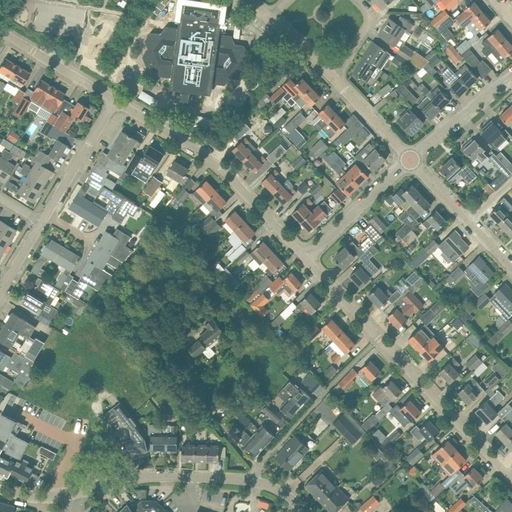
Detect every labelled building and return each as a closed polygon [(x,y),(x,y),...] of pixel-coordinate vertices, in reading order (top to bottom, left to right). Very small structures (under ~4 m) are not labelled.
[(381,9),(382,10),(391,0),(372,0),(382,9),(381,9)] [(439,0),(423,0),(427,4),(421,10),(424,13),(439,0)] [(459,0),(441,0),(448,8),(452,5),(456,1),(457,2),(459,0)] [(148,49),(142,57),(146,66),(155,67),(159,76),(171,78),(169,89),(211,94),(213,80),(214,84),(224,85),(230,78),(239,79),(246,71),(242,62),(248,55),(244,46),(235,44),(231,36),(219,34),(223,7),(182,1),(177,32),(176,28),(166,26),(160,34),(151,32),(144,41),(148,49)] [(466,25),(482,11),(474,1),(464,10),(455,19),(463,28),(466,25)] [(431,21),(436,27),(449,15),(445,10),(431,21)] [(466,25),(474,36),(491,21),(482,11),(466,25)] [(449,15),(436,27),(441,34),(455,22),(449,15)] [(423,67),(428,62),(429,61),(414,51),(414,52),(403,45),(405,42),(400,38),(405,30),(408,32),(413,24),(400,16),(396,23),(389,18),(388,19),(389,19),(378,34),(400,49),(397,53),(408,61),(408,60),(421,69),(423,67)] [(506,39),(497,29),(488,37),(491,42),(481,51),(486,56),(491,52),(506,39)] [(456,48),(461,54),(468,48),(471,45),(466,39),(456,48)] [(491,52),(499,62),(511,51),(511,45),(506,39),(491,52)] [(387,52),(387,51),(373,42),(372,42),(373,42),(363,58),(376,67),(380,69),(390,54),(387,52)] [(453,46),(451,45),(445,50),(455,63),(462,58),(453,46)] [(468,48),(461,54),(468,62),(476,56),(468,48)] [(397,53),(392,61),(403,69),(408,61),(397,53)] [(0,65),(0,71),(10,78),(17,66),(5,58),(0,65)] [(366,82),(376,67),(363,58),(353,73),(352,72),(352,73),(366,82)] [(483,61),(481,63),(480,61),(477,64),(487,74),(491,69),(483,61)] [(428,62),(423,67),(432,76),(437,71),(428,62)] [(455,73),(468,87),(478,78),(464,64),(455,73)] [(477,64),(474,67),(475,68),(474,70),(482,79),(487,74),(477,64)] [(30,73),(17,66),(10,78),(7,82),(14,87),(15,86),(19,89),(12,99),(13,100),(7,108),(13,112),(24,93),(19,89),(22,85),(30,73)] [(450,88),(450,89),(458,97),(468,87),(455,73),(454,72),(444,82),(450,88)] [(296,102),(311,87),(302,78),(295,84),(290,78),(283,85),(292,96),(291,97),(296,102)] [(402,83),(396,89),(405,98),(411,92),(406,87),(412,80),(410,78),(402,83)] [(40,79),(30,96),(24,93),(13,112),(21,117),(31,101),(40,106),(52,87),(40,79)] [(392,88),(388,83),(379,91),(383,96),(392,88)] [(425,86),(421,90),(426,95),(430,91),(425,86)] [(53,114),(65,94),(52,87),(40,106),(50,112),(39,132),(47,136),(53,125),(58,117),(53,114)] [(281,87),(270,98),(276,104),(286,93),(281,87)] [(311,87),(296,102),(301,108),(307,102),(311,106),(320,97),(311,87)] [(440,109),(450,100),(438,87),(428,97),(440,109)] [(399,95),(394,90),(384,98),(389,103),(399,95)] [(155,107),(159,101),(142,91),(138,97),(155,107)] [(430,119),(440,109),(428,97),(427,96),(417,106),(430,119)] [(62,110),(58,117),(53,125),(64,132),(73,118),(79,121),(87,108),(77,102),(73,109),(71,108),(67,113),(62,110)] [(318,113),(322,118),(313,126),(318,131),(321,128),(336,114),(327,104),(318,113)] [(511,109),(509,107),(499,116),(508,125),(511,121),(511,109)] [(412,134),(423,123),(409,109),(398,120),(412,134)] [(305,118),(300,112),(281,130),(287,136),(295,128),(305,118)] [(336,114),(321,128),(330,138),(336,132),(346,123),(336,114)] [(274,123),(273,124),(278,129),(287,120),(282,115),(279,118),(274,123)] [(198,120),(197,127),(212,130),(213,122),(198,120)] [(495,148),(507,137),(491,120),(480,131),(495,148)] [(244,123),(231,135),(237,141),(250,129),(244,123)] [(64,132),(53,125),(47,136),(51,139),(52,138),(56,140),(48,155),(51,157),(61,163),(71,147),(63,142),(68,134),(71,136),(64,132)] [(342,134),(337,138),(343,145),(357,132),(351,125),(349,127),(342,134)] [(357,132),(362,138),(369,131),(364,125),(357,132)] [(304,137),(295,128),(287,136),(300,149),(307,142),(304,138),(304,137)] [(115,144),(108,155),(122,164),(127,157),(131,159),(136,151),(141,143),(122,131),(122,132),(115,145),(115,144)] [(243,161),(251,153),(245,146),(249,142),(245,138),(232,150),(243,161)] [(328,147),(320,139),(310,149),(317,156),(328,147)] [(467,157),(469,155),(474,160),(477,157),(481,161),(487,156),(482,152),(484,150),(475,140),(473,141),(472,139),(460,150),(467,157)] [(370,154),(363,160),(374,171),(386,160),(369,143),(364,148),(370,154)] [(280,144),(266,157),(273,164),(287,151),(280,144)] [(9,152),(0,165),(0,179),(4,182),(14,166),(9,162),(18,147),(13,145),(9,152)] [(135,154),(124,171),(131,175),(136,166),(151,175),(164,154),(150,146),(142,158),(135,154)] [(0,155),(0,165),(9,152),(4,149),(0,155)] [(37,149),(34,154),(48,162),(51,157),(48,155),(41,151),(37,149)] [(330,156),(334,160),(341,168),(346,163),(334,151),(329,155),(330,156)] [(103,152),(88,176),(88,177),(103,185),(112,190),(116,183),(106,177),(108,173),(106,172),(108,168),(121,176),(122,174),(124,170),(126,168),(127,166),(122,164),(108,155),(107,157),(102,154),(103,152)] [(243,161),(254,173),(267,161),(262,156),(258,160),(251,153),(243,161)] [(488,158),(508,179),(511,175),(511,172),(493,153),(488,158)] [(48,162),(34,154),(33,155),(37,157),(35,161),(44,167),(48,162)] [(301,156),(291,165),(296,170),(306,161),(301,156)] [(460,174),(469,183),(479,174),(471,165),(469,168),(465,164),(461,167),(452,158),(440,169),(449,179),(447,180),(451,183),(452,182),(455,182),(458,179),(458,177),(455,173),(458,171),(461,174),(460,174)] [(342,178),(336,183),(348,195),(349,195),(348,194),(358,186),(346,173),(341,168),(334,160),(329,165),(342,178)] [(24,163),(22,168),(45,182),(52,172),(44,167),(35,161),(34,162),(35,162),(32,167),(24,163)] [(172,177),(180,182),(188,169),(174,161),(166,174),(164,179),(169,182),(172,177)] [(346,173),(358,186),(367,177),(368,177),(356,164),(346,173)] [(45,182),(22,168),(19,172),(26,177),(23,182),(39,192),(45,182)] [(273,193),(281,185),(274,178),(279,174),(275,169),(262,181),(273,193)] [(304,181),(297,188),(302,194),(307,189),(308,190),(312,187),(310,185),(315,180),(310,175),(304,181)] [(70,205),(69,208),(78,214),(79,213),(84,216),(92,203),(83,197),(86,192),(87,190),(96,195),(103,185),(88,177),(85,183),(84,182),(84,183),(81,189),(80,189),(72,203),(71,203),(70,205)] [(161,182),(154,177),(144,190),(151,196),(161,182)] [(183,186),(188,191),(195,183),(190,178),(183,186)] [(197,189),(193,193),(203,204),(208,200),(216,192),(206,181),(198,188),(197,189)] [(12,183),(9,188),(33,203),(39,192),(23,182),(19,188),(12,183)] [(322,187),(318,183),(309,191),(313,195),(322,187)] [(273,193),(284,204),(296,192),(292,188),(288,192),(281,185),(273,193)] [(406,209),(421,195),(412,185),(404,192),(401,189),(393,196),(404,209),(405,208),(406,209)] [(190,193),(184,188),(170,203),(177,209),(183,203),(181,202),(190,193)] [(337,188),(330,194),(339,203),(345,197),(337,188)] [(151,202),(149,205),(154,208),(165,194),(160,190),(151,202)] [(208,200),(203,204),(210,211),(214,207),(218,211),(219,210),(226,203),(216,192),(208,200)] [(421,195),(406,209),(398,217),(402,221),(410,214),(416,219),(431,205),(421,195)] [(84,216),(83,217),(84,217),(84,216),(89,219),(89,220),(98,226),(100,223),(101,224),(102,222),(101,221),(107,212),(110,207),(114,200),(108,196),(104,204),(105,205),(102,209),(92,203),(84,216)] [(124,198),(111,218),(121,223),(127,213),(132,216),(138,207),(124,198)] [(292,213),(300,223),(311,212),(307,208),(312,203),(308,198),(292,213)] [(476,199),(468,207),(473,212),(481,204),(476,199)] [(498,224),(511,210),(511,208),(510,206),(507,208),(502,203),(490,215),(498,224)] [(311,212),(300,223),(309,232),(327,214),(319,205),(311,212)] [(446,221),(436,210),(422,224),(432,233),(437,229),(446,221)] [(511,210),(498,224),(507,233),(511,227),(511,210)] [(244,222),(234,211),(225,219),(235,230),(236,230),(244,222)] [(200,224),(205,229),(215,220),(210,215),(200,224)] [(369,221),(381,233),(387,227),(375,215),(369,221)] [(0,234),(10,241),(16,230),(0,220),(0,234)] [(215,220),(205,229),(210,235),(221,226),(215,220)] [(245,240),(246,241),(255,233),(244,222),(236,230),(235,230),(228,237),(235,244),(225,253),(232,261),(234,259),(245,249),(240,243),(245,240)] [(381,237),(370,224),(363,231),(375,243),(381,237)] [(411,229),(405,224),(396,232),(399,235),(390,243),(393,246),(402,238),(411,229)] [(97,246),(111,255),(116,258),(123,262),(133,250),(125,245),(130,237),(124,233),(124,232),(117,228),(112,235),(111,234),(109,232),(109,233),(106,231),(100,241),(101,242),(98,247),(97,246)] [(411,229),(402,238),(408,245),(407,245),(413,251),(417,247),(411,241),(417,236),(411,229)] [(425,259),(438,246),(453,262),(469,247),(460,237),(459,239),(457,237),(459,235),(455,230),(439,245),(433,240),(419,253),(425,259)] [(0,248),(3,251),(10,241),(0,234),(0,248)] [(42,253),(36,262),(47,269),(53,260),(56,262),(65,248),(64,249),(59,246),(60,245),(50,239),(48,242),(48,241),(47,243),(47,244),(41,253),(42,253)] [(338,262),(343,268),(361,250),(352,241),(334,258),(336,261),(335,261),(337,263),(338,262)] [(260,265),(264,261),(273,253),(262,242),(254,250),(251,252),(255,257),(254,258),(260,265)] [(350,276),(360,287),(379,269),(369,259),(378,250),(373,244),(367,250),(359,257),(364,262),(350,276)] [(78,282),(75,287),(83,291),(87,284),(99,291),(105,285),(113,275),(102,269),(107,262),(118,269),(123,262),(116,258),(111,255),(97,246),(98,247),(95,252),(94,251),(88,261),(89,262),(83,272),(84,272),(78,282)] [(56,262),(66,268),(63,272),(58,280),(55,285),(64,291),(72,278),(68,276),(77,262),(78,262),(79,260),(78,260),(80,257),(70,251),(69,252),(64,249),(65,248),(56,262)] [(239,265),(250,255),(245,249),(234,259),(239,265)] [(264,261),(269,266),(264,270),(270,276),(274,272),(283,264),(273,253),(264,261)] [(484,261),(479,256),(468,267),(468,268),(465,271),(467,273),(465,274),(472,281),(469,283),(473,287),(478,287),(483,293),(490,286),(485,281),(494,273),(484,263),(483,265),(481,263),(484,261)] [(220,273),(225,269),(223,267),(223,268),(218,263),(214,267),(220,273)] [(35,265),(31,271),(42,277),(46,271),(35,265)] [(450,284),(454,279),(455,280),(464,272),(458,267),(445,279),(450,284)] [(403,276),(394,285),(397,289),(402,294),(407,290),(408,288),(414,283),(420,277),(414,271),(405,279),(403,276)] [(275,281),(269,286),(278,295),(283,290),(289,297),(295,291),(302,284),(291,272),(283,280),(279,276),(275,281)] [(260,294),(272,281),(266,276),(254,288),(260,294)] [(420,277),(414,283),(418,288),(424,281),(420,277)] [(50,305),(59,290),(38,278),(35,283),(39,285),(40,290),(37,290),(38,293),(36,296),(50,305)] [(395,310),(388,316),(393,322),(393,324),(396,328),(398,327),(398,328),(406,321),(407,320),(406,318),(414,310),(416,312),(423,305),(413,293),(418,288),(414,283),(408,288),(407,290),(402,294),(400,295),(409,305),(400,312),(397,308),(395,310)] [(494,295),(490,299),(484,292),(474,302),(481,309),(490,301),(502,313),(499,316),(505,322),(511,314),(511,292),(510,291),(509,292),(507,290),(509,288),(505,283),(494,295)] [(75,287),(70,294),(78,299),(83,292),(83,291),(75,287)] [(376,289),(368,296),(379,307),(386,300),(388,299),(392,303),(400,295),(402,294),(397,289),(392,294),(388,289),(384,293),(378,287),(376,289)] [(50,305),(36,296),(27,291),(25,293),(24,293),(23,295),(24,296),(20,302),(38,312),(35,317),(48,325),(53,316),(41,308),(45,302),(50,305)] [(262,293),(250,305),(261,317),(268,311),(263,305),(269,300),(262,293)] [(285,318),(297,307),(301,312),(306,308),(311,313),(321,304),(310,293),(301,302),(302,302),(297,307),(292,302),(280,313),(285,318)] [(447,306),(440,298),(430,308),(437,315),(447,306)] [(12,313),(5,325),(19,334),(19,333),(28,339),(30,336),(35,327),(27,322),(27,321),(12,312),(12,313)] [(205,324),(208,328),(200,335),(202,337),(188,349),(195,357),(224,332),(212,318),(205,324)] [(324,325),(322,327),(334,340),(343,331),(340,328),(342,327),(334,319),(333,320),(331,318),(324,325)] [(511,323),(509,320),(500,329),(505,334),(511,327),(511,323)] [(419,350),(428,341),(435,335),(424,324),(408,339),(419,350)] [(35,339),(30,336),(28,339),(19,333),(19,334),(5,325),(0,333),(0,339),(11,346),(16,349),(14,352),(24,358),(33,363),(45,342),(36,337),(35,339)] [(316,325),(304,335),(310,341),(321,331),(316,325)] [(466,326),(451,341),(457,346),(466,338),(472,332),(466,326)] [(334,340),(329,344),(337,353),(341,357),(346,353),(355,344),(343,331),(334,340)] [(160,347),(172,362),(180,355),(175,349),(178,346),(171,337),(160,347)] [(434,348),(428,341),(419,350),(429,361),(445,346),(441,341),(434,348)] [(33,363),(24,358),(14,352),(11,357),(6,354),(0,350),(0,368),(3,370),(8,363),(10,364),(8,367),(19,373),(14,381),(23,387),(25,384),(26,385),(34,375),(31,374),(37,365),(33,363)] [(331,359),(335,363),(341,357),(337,353),(331,359)] [(471,370),(482,361),(486,357),(484,355),(480,359),(476,354),(466,364),(471,370)] [(439,372),(450,383),(459,374),(454,368),(459,363),(454,358),(439,372)] [(380,371),(370,360),(361,369),(357,374),(368,386),(374,381),(372,379),(380,371)] [(493,372),(484,381),(489,387),(491,389),(502,379),(502,378),(508,373),(501,365),(498,362),(490,369),(493,372)] [(332,364),(324,372),(329,377),(337,370),(332,364)] [(347,374),(338,383),(345,390),(354,381),(347,374)] [(314,378),(307,385),(314,391),(320,384),(314,378)] [(484,389),(473,378),(458,392),(463,398),(463,400),(466,403),(468,403),(469,403),(484,389)] [(302,405),(310,397),(295,383),(294,384),(290,380),(283,387),(292,395),(302,405)] [(376,391),(372,394),(379,401),(384,406),(382,408),(387,413),(392,408),(388,403),(392,400),(394,398),(402,391),(391,380),(382,388),(380,387),(376,391)] [(292,395),(283,387),(277,395),(285,402),(280,408),(291,418),(302,405),(292,395)] [(486,401),(475,411),(482,418),(480,420),(484,424),(486,422),(487,423),(494,416),(497,413),(496,413),(492,408),(504,397),(498,390),(486,402),(486,401)] [(249,398),(246,394),(235,401),(238,405),(249,398)] [(172,400),(168,404),(174,410),(178,406),(172,400)] [(421,412),(409,400),(394,415),(398,419),(404,414),(412,421),(421,412)] [(120,402),(106,413),(109,421),(118,415),(129,429),(131,440),(126,441),(127,445),(129,455),(147,451),(145,441),(144,437),(143,436),(145,435),(120,402)] [(282,417),(267,404),(262,409),(277,423),(282,417)] [(242,413),(236,407),(232,411),(238,418),(242,413)] [(503,426),(496,433),(505,442),(511,435),(511,410),(502,419),(506,423),(503,426)] [(0,472),(8,477),(9,473),(17,457),(20,459),(28,443),(27,442),(25,441),(16,437),(21,427),(22,423),(11,417),(2,413),(0,416),(0,472)] [(352,444),(362,434),(343,414),(333,423),(352,444)] [(361,425),(367,431),(379,419),(376,415),(372,415),(361,425)] [(428,420),(419,429),(416,425),(410,431),(418,440),(424,434),(430,441),(439,432),(428,420)] [(247,426),(254,433),(260,438),(261,437),(267,443),(274,436),(262,425),(258,429),(255,427),(256,426),(251,422),(247,426)] [(149,433),(151,433),(150,451),(168,451),(168,443),(160,443),(161,425),(149,425),(149,433)] [(168,443),(168,451),(177,452),(177,425),(161,425),(160,443),(168,443)] [(255,456),(267,443),(261,437),(260,438),(254,433),(251,437),(244,430),(236,438),(243,445),(255,456)] [(397,430),(382,444),(386,448),(401,434),(397,430)] [(285,447),(275,458),(292,473),(289,470),(309,448),(295,436),(289,442),(284,447),(285,447)] [(440,447),(432,456),(437,461),(432,465),(437,470),(446,460),(457,450),(453,446),(453,444),(451,441),(449,442),(448,441),(440,447)] [(181,461),(194,462),(194,445),(186,445),(186,446),(182,446),(181,461)] [(194,462),(206,462),(206,445),(198,445),(198,446),(194,446),(194,445),(194,462)] [(207,445),(206,445),(206,462),(218,462),(219,457),(219,447),(219,445),(210,445),(210,446),(207,446),(207,445)] [(418,447),(407,458),(412,464),(423,453),(418,447)] [(49,450),(46,456),(53,460),(57,453),(49,450)] [(446,460),(437,470),(440,473),(441,472),(444,469),(450,475),(457,468),(459,467),(466,460),(466,458),(463,454),(461,455),(457,450),(446,460)] [(385,451),(380,456),(385,461),(390,456),(385,451)] [(17,457),(9,473),(21,479),(27,482),(27,481),(34,485),(38,476),(32,473),(35,466),(34,466),(29,463),(22,460),(20,459),(17,457)] [(408,471),(413,477),(421,469),(416,464),(408,471)] [(473,487),(483,478),(482,477),(483,475),(480,472),(477,472),(473,468),(465,476),(462,473),(449,485),(457,493),(468,482),(473,487)] [(338,486),(322,469),(305,486),(321,502),(338,486)] [(429,503),(445,488),(440,482),(431,491),(423,483),(416,489),(429,503)] [(321,502),(329,511),(335,511),(350,498),(338,486),(321,502)] [(367,511),(380,501),(374,495),(360,508),(363,511),(367,511)] [(457,511),(462,508),(467,503),(461,497),(447,511),(457,511)] [(492,511),(491,511),(489,511),(511,511),(511,502),(507,498),(501,506),(495,511),(492,511)] [(264,508),(266,502),(258,499),(256,505),(264,508)] [(142,500),(132,510),(133,511),(153,511),(160,505),(156,501),(142,500)] [(12,511),(14,506),(0,501),(0,511),(12,511)]
